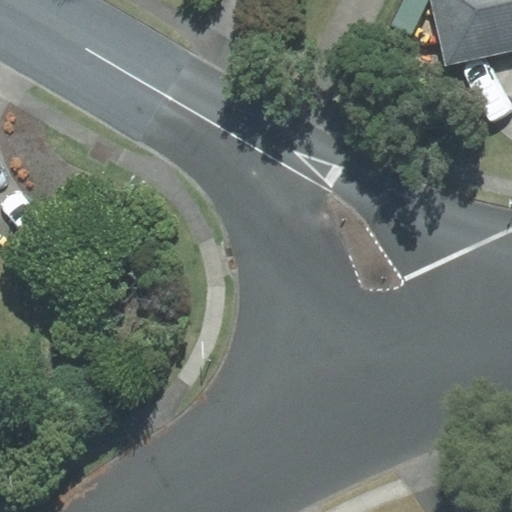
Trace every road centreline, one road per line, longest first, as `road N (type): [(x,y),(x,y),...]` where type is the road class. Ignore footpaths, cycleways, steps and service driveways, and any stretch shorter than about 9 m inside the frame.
road 1 (residential): [(0,1),(264,155)]
road 2 (residential): [(264,155),(511,286)]
road 3 (residential): [(354,379),(305,224),(264,155)]
road 4 (residential): [(159,511),(354,379)]
road 5 (residential): [(354,379),(511,324)]
